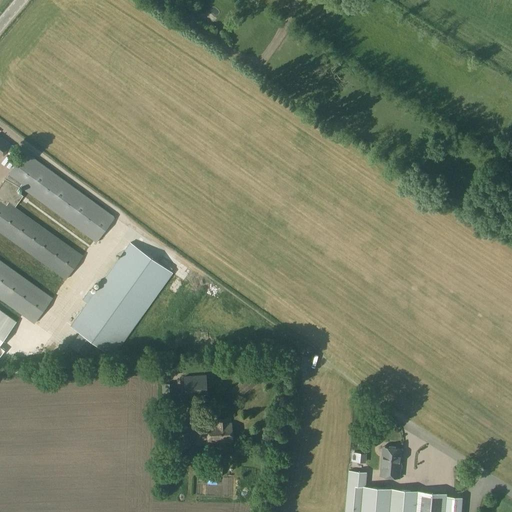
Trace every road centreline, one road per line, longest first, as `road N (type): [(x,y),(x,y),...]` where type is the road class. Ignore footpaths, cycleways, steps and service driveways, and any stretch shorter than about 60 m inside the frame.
road 1 (unclassified): [(0,126),(201,278)]
road 2 (track): [(398,418),(201,278)]
road 3 (track): [(0,370),(166,366)]
road 4 (unclassified): [(511,499),(398,418)]
